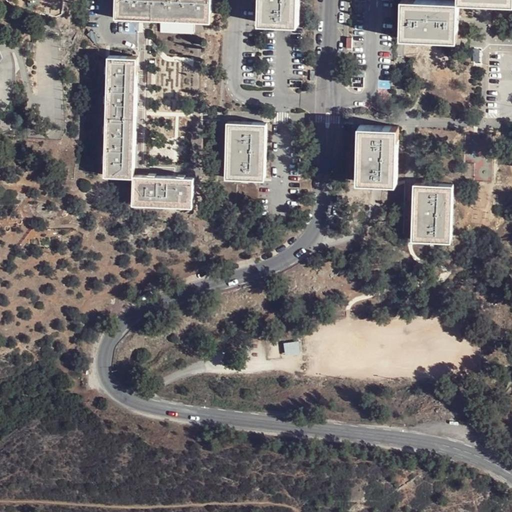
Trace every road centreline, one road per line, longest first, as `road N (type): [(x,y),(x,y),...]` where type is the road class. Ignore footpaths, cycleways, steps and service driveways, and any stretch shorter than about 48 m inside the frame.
road 1 (residential): [(511,475),(428,441),(167,409),(135,402),(106,381),(105,345),(117,325),(283,259),(310,237),(322,211),(327,102)]
road 2 (residential): [(327,102),(236,90),(237,0)]
road 3 (residential): [(327,97),(371,92),(373,0)]
